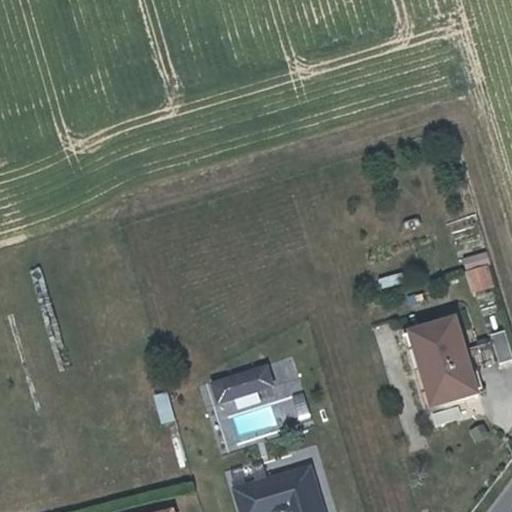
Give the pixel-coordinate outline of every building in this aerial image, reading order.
[(492,264),(470,270),(476,290),(497,283),(492,264)] [(433,405),(479,393),(458,321),(413,334),(433,405)] [(501,364),(511,360),(511,351),(506,332),(493,335),(501,364)] [(210,385),(229,448),(285,432),(275,398),(302,390),(300,381),(279,387),(273,367),(210,385)] [(170,393),(157,397),(166,430),(179,427),(170,393)] [(232,486),(239,511),(323,511),(308,464),(232,486)]
